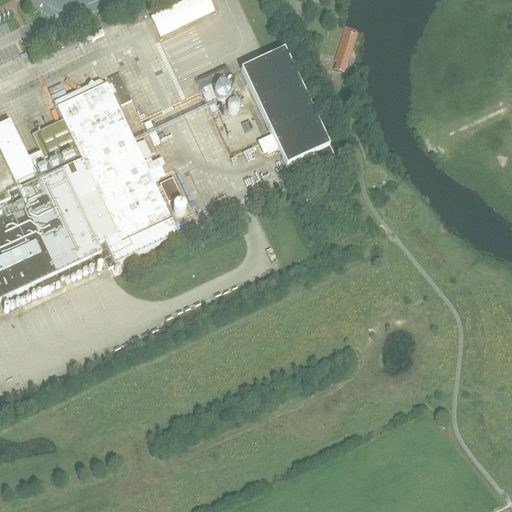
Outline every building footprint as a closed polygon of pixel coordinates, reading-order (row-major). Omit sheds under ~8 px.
[(334,71),(344,74),(357,32),(354,31),(347,29),(346,29),(345,28),(344,28),(334,62),(336,63),(334,71)] [(103,35),(99,36),(104,51),(108,49),(103,35)] [(334,159),(329,149),(320,129),(284,52),(241,72),(271,137),(257,143),(263,156),(277,150),(286,169),(315,156),(320,166),(334,159)] [(0,303),(35,287),(37,293),(40,292),(42,298),(51,293),(48,288),(103,262),(110,259),(114,267),(151,250),(177,238),(170,224),(159,199),(152,185),(160,181),(152,165),(150,161),(149,159),(151,158),(144,142),(136,146),(143,162),(146,160),(146,162),(142,165),(106,88),(107,87),(104,85),(99,82),(53,103),(57,111),(56,111),(62,123),(65,129),(40,141),(49,159),(43,162),(44,165),(32,171),(9,124),(0,128),(0,303)] [(227,85),(223,84),(219,85),(216,87),(214,89),(213,93),(214,97),(215,100),(219,102),(222,103),(227,102),(230,100),(231,97),(232,93),(232,90),(230,87),(227,85)] [(249,123),(242,127),(245,134),(252,131),(249,123)] [(135,140),(147,136),(145,131),(134,135),(135,140)] [(168,204),(181,198),(172,180),(160,186),(168,204)] [(110,259),(103,262),(108,272),(115,268),(114,267),(110,259)] [(29,370),(54,360),(51,352),(26,362),(29,370)] [(49,375),(74,366),(71,357),(46,367),(49,375)]
